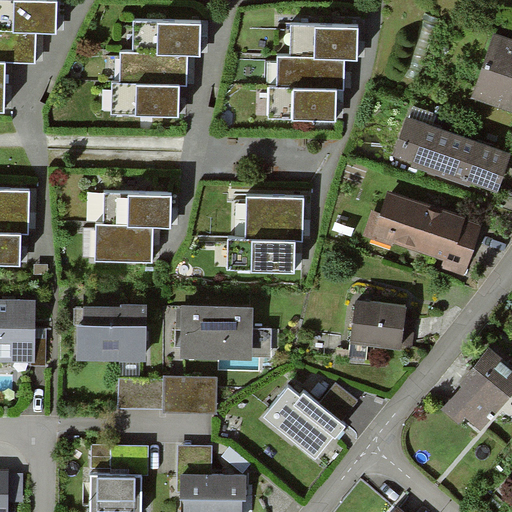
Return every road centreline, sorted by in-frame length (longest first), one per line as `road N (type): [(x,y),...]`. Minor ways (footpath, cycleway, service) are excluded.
road 1 (residential): [(511,266),(369,444)]
road 2 (unknown): [(36,446),(213,425)]
